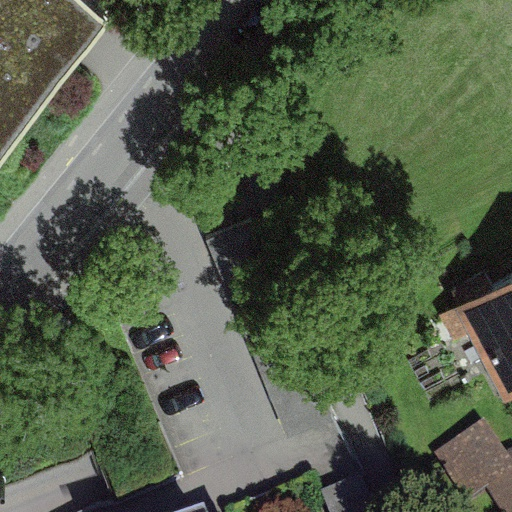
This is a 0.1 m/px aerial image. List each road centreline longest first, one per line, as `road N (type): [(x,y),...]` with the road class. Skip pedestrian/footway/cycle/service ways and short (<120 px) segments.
road 1 (residential): [(390,511),(218,96),(185,67)]
road 2 (residential): [(0,292),(185,67)]
